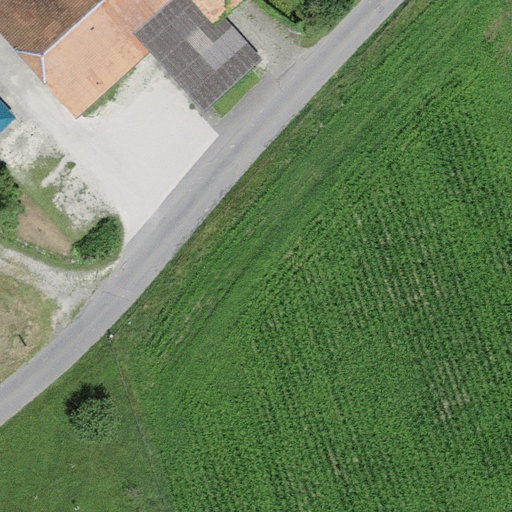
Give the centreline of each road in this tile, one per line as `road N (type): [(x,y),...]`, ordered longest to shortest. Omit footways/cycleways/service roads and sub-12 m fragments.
road 1 (unclassified): [(383,0),(241,145),(110,307),(0,404)]
road 2 (track): [(110,307),(0,258)]
